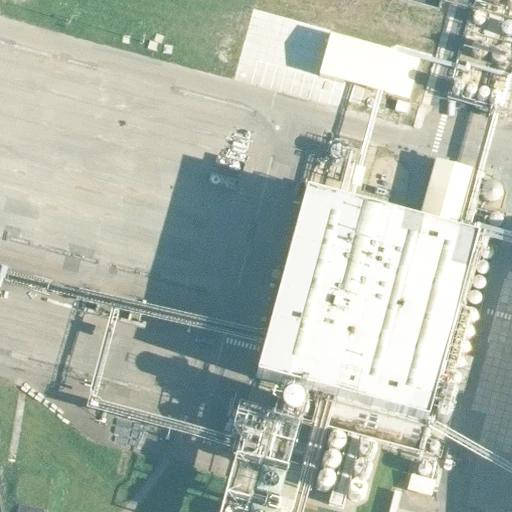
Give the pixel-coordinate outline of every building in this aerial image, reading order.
[(264,15),(254,54),(407,95),(418,56),(264,15)] [(427,160),(411,220),(446,229),(451,212),(464,216),(475,173),(427,160)] [(426,425),(475,241),(304,195),(255,379),(333,400),(325,429),(348,436),(330,505),(344,509),(362,439),(417,454),(426,425)] [(408,484),(403,502),(426,508),(431,490),(408,484)] [(41,511),(42,510),(12,503),(10,511),(41,511)]
